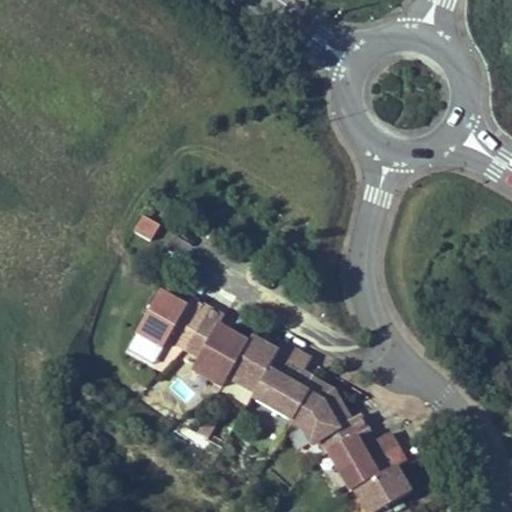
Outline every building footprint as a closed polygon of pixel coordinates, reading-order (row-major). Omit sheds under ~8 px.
[(133,233),(152,239),(158,221),(139,215),(133,233)] [(212,299),(196,290),(190,299),(165,285),(142,324),(169,339),(174,329),(190,338),(212,299)] [(238,328),(223,319),(229,309),(212,299),(190,338),(205,347),(198,361),(228,378),(250,339),(242,334),(239,339),(234,335),(238,328)] [(276,354),(250,339),(228,378),(254,394),(266,373),(280,381),(296,353),(282,344),(276,354)] [(298,383),(310,361),(296,353),(280,381),(266,373),(254,394),(252,398),(292,421),(307,396),(303,394),(307,388),(298,383)] [(347,423),(328,390),(311,380),(307,388),(303,394),(307,396),(292,421),(301,426),(311,444),(320,439),(328,453),(358,435),(367,430),(359,416),(347,423)] [(388,435),(365,448),(358,435),(328,453),(351,493),(355,490),(376,478),(368,465),(397,449),(388,435)] [(379,511),(409,495),(395,469),(405,463),(397,449),(368,465),(376,478),(355,490),(367,511),(379,511)]
